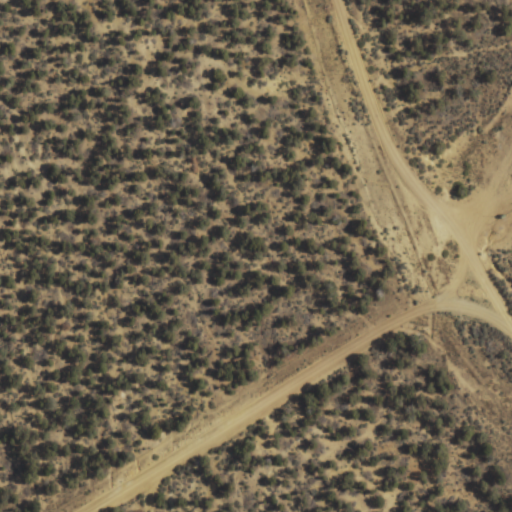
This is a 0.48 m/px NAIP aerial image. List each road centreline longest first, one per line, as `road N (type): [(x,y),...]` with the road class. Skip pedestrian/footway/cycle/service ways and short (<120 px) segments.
road 1 (tertiary): [(511,448),(477,396),(450,332),(429,316),(317,65),(298,0)]
road 2 (residential): [(102,511),(333,359),(429,316)]
